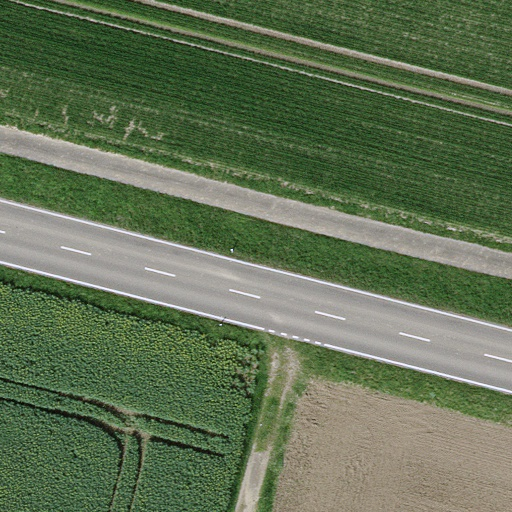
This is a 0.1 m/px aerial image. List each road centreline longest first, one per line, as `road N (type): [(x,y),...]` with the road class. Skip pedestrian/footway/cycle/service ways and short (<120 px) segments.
road 1 (primary): [(0,234),(511,365)]
road 2 (track): [(511,265),(0,140)]
road 3 (track): [(291,309),(241,511)]
